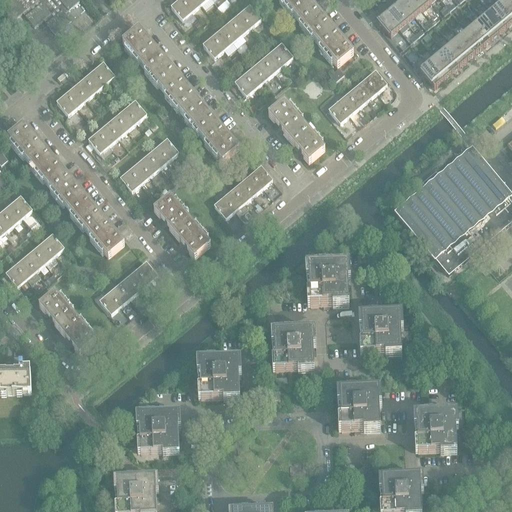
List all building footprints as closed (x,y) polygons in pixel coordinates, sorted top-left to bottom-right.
[(65,16),(77,6),(80,4),(76,0),(8,0),(3,5),(17,21),(23,16),(35,30),(44,22),(56,37),(72,24),(65,16)] [(201,9),(193,0),(183,0),(181,3),(192,16),(201,9)] [(210,1),(209,0),(193,0),(201,9),(210,1)] [(278,0),(297,22),(313,8),(308,3),(307,4),(303,0),(278,0)] [(423,13),(411,0),(407,0),(402,4),(415,20),(423,13)] [(491,0),(409,68),(421,82),(424,80),(420,75),(428,69),(436,62),(444,55),(452,49),(460,42),(468,36),(476,29),(483,22),(491,16),(499,9),(507,3),(510,0),(491,0)] [(430,7),(424,0),(411,0),(423,13),(430,7)] [(222,15),(231,7),(227,2),(218,10),(222,15)] [(192,16),(181,3),(171,10),(183,24),(192,16)] [(511,8),(507,3),(499,9),(511,24),(511,8)] [(415,20),(402,4),(394,11),(407,26),(415,20)] [(317,46),(333,32),(328,27),(327,28),(317,17),(319,15),(313,8),(297,22),(317,46)] [(511,27),(511,24),(499,9),(491,16),(505,33),(511,27)] [(212,22),(222,15),(218,10),(209,18),(212,22)] [(261,23),(250,10),(240,18),(252,31),(261,23)] [(464,15),(459,10),(454,14),(458,19),(464,15)] [(407,26),(394,11),(386,18),(399,33),(407,26)] [(505,33),(491,16),(483,22),(498,39),(505,33)] [(252,31),(240,18),(231,26),(242,39),(252,31)] [(399,33),(386,18),(378,24),(391,40),(399,33)] [(498,39),(483,22),(476,29),(490,46),(498,39)] [(242,39),(231,26),(222,33),(233,47),(242,39)] [(490,46),(476,29),(468,36),(482,52),(490,46)] [(143,70),(159,56),(154,50),(152,52),(146,44),(143,40),(144,39),(139,32),(123,46),(143,70)] [(337,71),(353,57),(348,50),(346,52),(337,40),(338,39),(333,32),(317,46),(337,71)] [(233,47),(222,33),(213,41),(224,55),(233,47)] [(482,52),(468,36),(460,42),(474,59),(482,52)] [(427,45),(431,41),(428,37),(423,41),(427,45)] [(224,55),(213,41),(203,49),(215,62),(224,55)] [(474,59),(460,42),(452,49),(466,66),(474,59)] [(293,62),(282,48),(272,56),(283,70),(293,62)] [(466,66),(452,49),(444,55),(458,72),(466,66)] [(458,72),(444,55),(436,62),(450,79),(458,72)] [(163,94),(179,81),(174,74),(172,76),(163,64),(164,63),(159,56),(143,70),(163,94)] [(283,70),(272,56),(263,64),(274,77),(283,70)] [(450,79),(436,62),(428,69),(442,85),(450,79)] [(274,77),(263,64),(254,71),(265,85),(274,77)] [(115,81),(104,67),(94,75),(105,89),(115,81)] [(442,85),(428,69),(420,75),(424,80),(434,92),(442,85)] [(265,85),(254,71),(244,79),(256,93),(265,85)] [(336,86),(344,79),(339,72),(330,79),(336,86)] [(105,89),(94,75),(85,83),(96,96),(105,89)] [(387,89),(376,75),(366,83),(377,97),(387,89)] [(256,93),(244,79),(235,87),(246,101),(256,93)] [(183,118),(199,105),(194,98),(192,100),(189,96),(183,88),(184,87),(179,81),(163,94),(183,118)] [(96,96),(85,83),(76,90),(87,104),(96,96)] [(377,97),(366,83),(357,91),(368,105),(377,97)] [(87,104),(76,90),(66,98),(77,112),(87,104)] [(368,105),(357,91),(348,98),(359,112),(368,105)] [(77,112),(66,98),(57,106),(68,120),(77,112)] [(359,112),(348,98),(338,106),(350,120),(359,112)] [(147,119),(135,105),(126,113),(137,127),(147,119)] [(203,142),(219,128),(214,122),(212,123),(203,112),(204,111),(199,105),(183,118),(203,142)] [(289,143),(305,129),(285,105),(268,119),(274,125),(276,124),(285,135),(283,137),(289,143)] [(257,111),(253,106),(248,110),(253,115),(257,111)] [(350,120),(338,106),(329,114),(340,128),(350,120)] [(137,127),(126,113),(116,121),(128,135),(137,127)] [(369,124),(364,119),(359,123),(364,128),(369,124)] [(128,135),(116,121),(107,129),(119,142),(128,135)] [(38,147),(33,141),(28,136),(30,134),(25,128),(8,141),(29,166),(45,153),(39,146),(38,147)] [(223,166),(239,152),(234,146),(232,147),(222,136),(224,135),(219,128),(203,142),(223,166)] [(119,142),(107,129),(98,136),(109,150),(119,142)] [(325,154),(321,149),(305,129),(289,143),(294,149),(295,148),(301,154),(305,159),(303,160),(309,167),(325,154)] [(109,150),(98,136),(89,144),(100,158),(109,150)] [(179,157),(167,143),(158,151),(169,165),(179,157)] [(169,165),(158,151),(148,159),(160,173),(169,165)] [(58,171),(52,164),(48,160),(50,158),(45,153),(29,166),(49,190),(65,176),(59,169),(58,171)] [(8,164),(3,158),(1,155),(0,155),(0,167),(1,169),(8,164)] [(484,250),(511,226),(511,202),(472,155),(442,181),(436,174),(423,185),(428,192),(398,218),(428,254),(449,279),(479,254),(481,257),(484,255),(486,252),(484,250)] [(160,173),(148,159),(139,167),(151,181),(160,173)] [(151,181),(139,167),(130,175),(141,188),(151,181)] [(273,184),(261,171),(252,179),(263,192),(273,184)] [(141,188),(130,175),(121,182),(132,196),(141,188)] [(78,195),(72,188),(68,184),(70,182),(65,176),(49,190),(69,214),(85,200),(79,194),(78,195)] [(263,192),(252,179),(242,186),(254,200),(263,192)] [(254,200),(242,186),(233,194),(244,208),(254,200)] [(244,208),(233,194),(224,202),(235,215),(244,208)] [(98,219),(92,211),(88,207),(90,206),(85,200),(69,214),(89,238),(105,224),(99,217),(98,219)] [(32,214),(21,201),(12,208),(23,222),(32,214)] [(174,238),(190,225),(170,201),(154,214),(160,221),(161,219),(171,231),(169,232),(174,238)] [(235,215),(224,202),(215,209),(226,223),(235,215)] [(23,222),(12,208),(2,216),(14,230),(23,222)] [(14,230),(2,216),(0,218),(0,231),(5,238),(14,230)] [(117,243),(111,235),(108,231),(110,230),(105,224),(89,238),(108,261),(125,248),(119,241),(117,243)] [(39,230),(38,229),(41,228),(38,225),(36,227),(31,231),(34,234),(39,230)] [(211,249),(207,244),(190,225),(174,238),(179,244),(181,243),(190,254),(189,256),(194,262),(211,249)] [(64,252),(53,239),(43,247),(55,260),(64,252)] [(6,251),(10,255),(15,251),(11,246),(6,251)] [(55,260),(43,247),(34,254),(46,268),(55,260)] [(46,268),(34,254),(25,262),(36,276),(46,268)] [(36,276),(25,262),(16,270),(27,283),(36,276)] [(158,280),(147,266),(137,274),(148,288),(158,280)] [(349,308),(348,286),(348,275),(348,269),(309,271),(310,310),(324,309),(324,307),(329,307),(329,309),(349,308)] [(27,283),(16,270),(6,278),(18,291),(27,283)] [(148,288),(137,274),(128,282),(139,296),(148,288)] [(48,289),(57,281),(53,277),(44,285),(48,289)] [(139,296),(128,282),(118,290),(130,303),(139,296)] [(130,303),(118,290),(109,297),(121,311),(130,303)] [(31,301),(27,296),(25,298),(22,295),(17,298),(23,305),(26,305),(31,301)] [(60,334),(76,320),(56,296),(39,310),(45,316),(47,315),(56,326),(54,328),(60,334)] [(121,311),(109,297),(100,305),(111,319),(121,311)] [(139,315),(135,310),(130,314),(134,319),(139,315)] [(402,356),(400,317),(361,319),(362,333),(365,333),(365,339),(362,339),(362,343),(366,342),(366,344),(362,344),(363,358),(402,356)] [(96,345),(92,340),(76,320),(60,334),(65,340),(66,339),(71,344),(76,350),(74,351),(80,358),(96,345)] [(311,360),(311,354),(313,354),(313,334),(274,336),(275,359),(278,359),(278,361),(275,361),(276,375),(314,373),(314,360),(311,360)] [(32,397),(31,376),(30,376),(30,371),(31,371),(24,371),(23,361),(14,362),(15,372),(15,375),(0,375),(0,398),(28,397),(32,397)] [(237,388),(237,383),(239,383),(238,363),(200,365),(201,403),(240,402),(239,388),(237,388)] [(280,394),(271,395),(272,403),(280,403),(280,394)] [(380,433),(378,394),(340,396),(341,435),(355,434),(355,431),(360,431),(360,434),(380,433)] [(176,442),(176,436),(179,436),(178,416),(139,418),(141,457),(179,455),(179,442),(176,442)] [(457,455),(456,429),(455,416),(416,418),(417,431),(419,431),(420,438),(417,438),(417,441),(421,441),(421,443),(417,443),(418,456),(457,455)] [(155,506),(154,500),(156,500),(155,480),(117,481),(118,511),(156,511),(157,506),(155,506)] [(421,511),(420,480),(401,481),(401,484),(395,484),(395,482),(381,482),(382,511),(421,511)]
